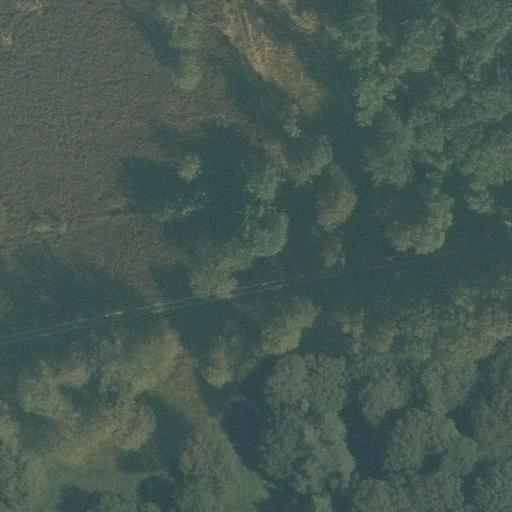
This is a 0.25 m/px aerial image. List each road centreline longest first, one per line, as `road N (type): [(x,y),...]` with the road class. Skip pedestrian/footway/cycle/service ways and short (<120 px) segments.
road 1 (track): [(511,241),(0,345)]
road 2 (track): [(267,0),(297,139),(348,276)]
